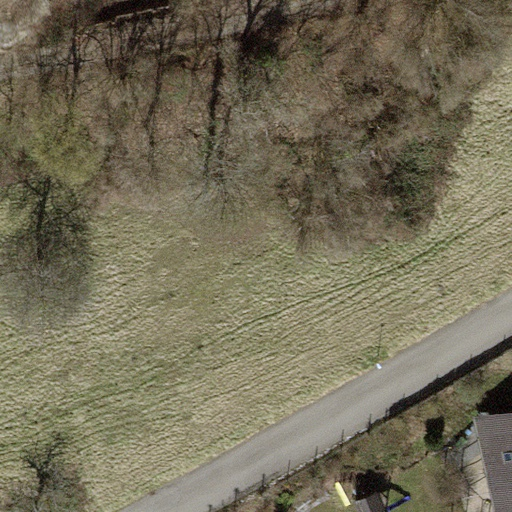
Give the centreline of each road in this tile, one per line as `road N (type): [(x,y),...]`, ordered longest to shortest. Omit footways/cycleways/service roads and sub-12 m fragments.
road 1 (residential): [(195,511),(511,328)]
road 2 (track): [(0,64),(39,62),(306,0)]
